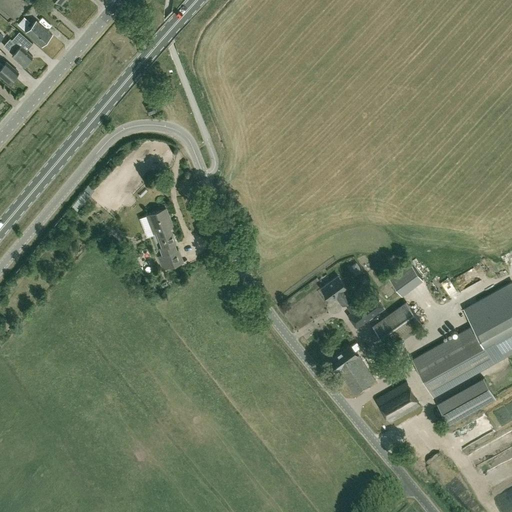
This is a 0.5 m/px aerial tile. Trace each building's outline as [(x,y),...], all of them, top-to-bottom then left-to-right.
[(42,46),(52,34),(36,20),(26,32),(42,46)] [(20,47),(10,38),(4,45),(14,54),(12,55),(24,66),(33,56),(21,45),(20,47)] [(0,75),(9,83),(19,72),(7,62),(4,65),(0,62),(0,75)] [(149,113),(157,110),(155,102),(146,105),(149,113)] [(176,242),(163,209),(146,215),(153,233),(157,231),(163,247),(161,248),(163,255),(158,257),(163,269),(182,262),(174,243),(176,242)] [(356,275),(363,270),(356,261),(350,266),(356,275)] [(405,293),(428,278),(422,268),(398,282),(405,293)] [(353,297),(347,288),(348,288),(338,275),(322,287),(325,292),(324,294),(327,297),(329,297),(331,300),(337,296),(342,304),(353,297)] [(412,359),(433,396),(492,363),(511,351),(511,280),(463,308),(473,325),(459,333),(412,359)] [(357,326),(384,307),(375,295),(362,305),(358,300),(348,307),(352,312),(348,314),(357,326)] [(388,346),(421,322),(406,302),(373,326),(388,346)] [(375,379),(352,344),(329,359),(337,370),(338,369),(354,394),(375,379)] [(449,425),(495,399),(483,377),(437,403),(449,425)] [(390,422),(420,405),(407,381),(377,398),(390,422)] [(511,436),(503,442),(508,451),(511,449),(511,436)] [(511,463),(488,476),(493,486),(511,476),(511,463)]
